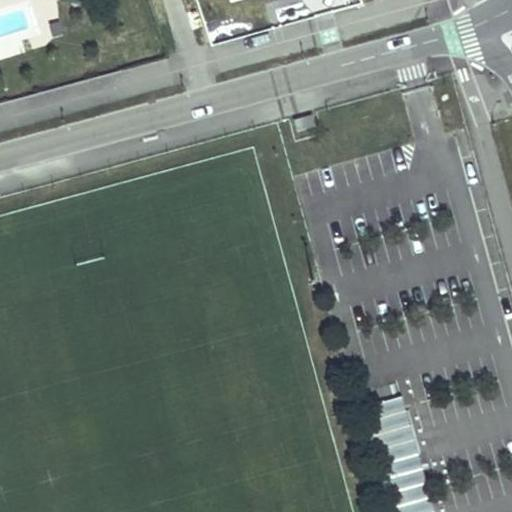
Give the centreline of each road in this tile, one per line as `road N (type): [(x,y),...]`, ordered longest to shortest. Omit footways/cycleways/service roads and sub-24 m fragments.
road 1 (unclassified): [(511,8),(468,29),(0,157)]
road 2 (unknown): [(390,511),(358,378)]
